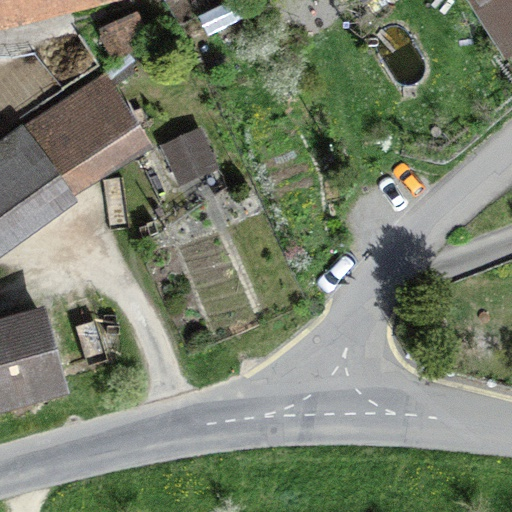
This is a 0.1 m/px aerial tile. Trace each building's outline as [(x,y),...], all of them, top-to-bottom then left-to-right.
[(0,0),(0,37),(164,0),(0,0)] [(511,0),(470,0),(511,64),(511,0)] [(25,134),(55,182),(133,132),(103,85),(25,134)] [(0,215),(55,182),(25,134),(0,149),(0,215)] [(205,138),(170,154),(189,195),(223,180),(205,138)] [(68,318),(0,334),(0,434),(92,411),(68,318)]
